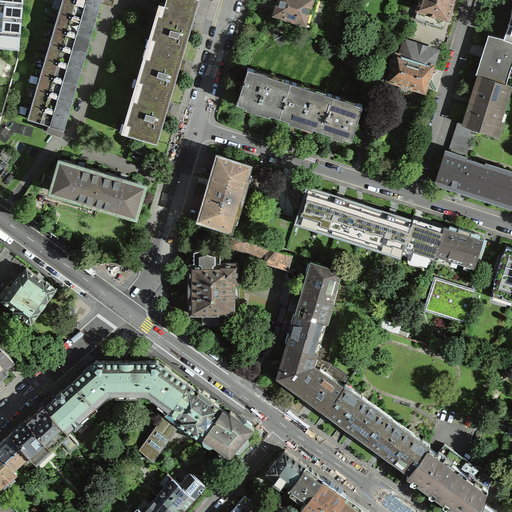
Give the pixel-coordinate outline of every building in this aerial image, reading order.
[(0,0),(0,47),(19,50),(22,0),(0,0)] [(61,0),(28,118),(60,127),(97,0),(61,0)] [(148,46),(182,56),(191,27),(196,29),(196,26),(197,24),(192,23),(198,0),(154,0),(165,3),(162,14),(158,13),(151,37),(155,38),(152,47),(148,46)] [(273,14),(309,25),(316,0),(277,0),(277,3),(273,14)] [(419,0),(417,9),(418,10),(416,18),(443,27),(445,23),(446,18),(447,19),(453,0),(419,0)] [(480,75),(479,75),(506,84),(508,76),(509,76),(508,75),(509,70),(511,70),(511,69),(511,64),(511,38),(504,36),(503,37),(488,33),(488,34),(482,53),(476,73),(480,75)] [(404,41),(400,54),(433,64),(434,61),(437,50),(407,40),(406,41),(404,41)] [(180,64),(182,56),(148,46),(148,47),(152,48),(150,56),(146,55),(138,80),(142,81),(140,89),(136,88),(136,89),(170,99),(180,64)] [(433,65),(433,64),(400,54),(397,53),(388,79),(399,83),(399,86),(400,88),(400,89),(401,90),(402,91),(404,92),(405,92),(407,93),(408,92),(410,92),(411,91),(412,90),(414,87),(425,91),(428,81),(433,65)] [(257,108),(280,116),(292,81),(248,67),(237,102),(257,108)] [(508,84),(506,84),(479,75),(476,85),(479,86),(477,91),(475,90),(471,103),(464,123),(464,124),(475,128),(476,128),(476,125),(482,126),(481,129),(498,135),(502,120),(500,119),(508,92),(505,91),(508,84)] [(300,122),(323,129),(334,94),(292,81),(280,116),(300,122)] [(136,89),(140,91),(137,99),(133,98),(126,122),(130,123),(128,132),(124,131),(123,131),(157,141),(167,107),(170,99),(136,89)] [(363,103),(334,94),(323,129),(331,132),(351,138),(363,103)] [(485,194),(493,196),(502,168),(492,165),(491,170),(486,168),(487,163),(486,163),(485,165),(465,158),(475,128),(464,124),(464,123),(459,122),(449,151),(445,150),(435,181),(450,186),(451,183),(457,185),(456,188),(460,189),(484,197),(485,194)] [(237,214),(247,179),(244,178),(248,164),(220,155),(209,193),(201,218),(229,227),(233,213),(237,214)] [(93,203),(102,171),(100,171),(99,173),(89,170),(90,168),(76,163),(73,163),(72,165),(62,162),(63,160),(60,159),(55,176),(51,190),(93,203)] [(511,171),(502,168),(493,196),(501,199),(500,202),(511,205),(511,176),(510,176),(511,171)] [(131,183),(132,180),(118,176),(115,175),(114,178),(104,175),(105,172),(102,171),(93,203),(136,215),(145,184),(142,183),(141,186),(131,183)] [(368,219),(372,206),(332,194),(308,186),(297,221),(298,222),(298,220),(308,223),(309,220),(319,224),(318,228),(319,226),(329,230),(330,227),(340,230),(338,235),(339,235),(339,233),(349,236),(350,234),(361,237),(367,218),(368,219)] [(403,247),(412,220),(412,219),(391,212),(372,206),(368,219),(367,218),(361,237),(360,240),(370,243),(371,240),(381,244),(380,248),(381,246),(391,249),(392,247),(403,250),(403,247)] [(412,220),(403,247),(414,251),(418,240),(438,246),(443,230),(434,227),(435,223),(426,220),(423,219),(422,223),(412,220)] [(438,246),(435,255),(475,267),(484,238),(472,235),(471,234),(472,231),(459,227),(458,230),(444,226),(443,230),(438,246)] [(273,263),(288,268),(292,255),(231,236),(228,245),(266,257),(264,261),(273,263)] [(238,281),(238,262),(221,262),(221,250),(207,245),(193,250),(193,264),(190,264),(190,294),(190,313),(202,313),(202,322),(203,323),(221,322),(221,313),(234,313),(234,281),(238,281)] [(511,299),(511,247),(507,246),(503,255),(502,254),(494,280),(495,281),(493,290),(503,293),(502,296),(511,299)] [(300,289),(302,290),(302,291),(332,300),(341,270),(311,261),(310,263),(308,262),(306,270),(308,270),(306,277),(305,282),(303,281),(300,289)] [(46,280),(46,281),(40,276),(27,267),(21,275),(20,274),(9,290),(7,289),(5,288),(0,294),(0,295),(3,298),(2,299),(15,309),(14,310),(16,311),(10,320),(22,330),(29,320),(31,322),(38,312),(39,312),(44,311),(50,304),(49,298),(49,297),(56,288),(52,285),(46,280)] [(475,290),(436,278),(426,308),(465,321),(475,290)] [(296,312),(326,321),(328,321),(334,301),(332,300),(302,291),(298,304),(296,312)] [(326,321),(296,312),(295,313),(293,313),(291,321),(293,321),(290,331),(290,333),(288,332),(286,340),(287,341),(287,342),(317,351),(326,321)] [(0,321),(0,320),(0,340),(10,332),(0,321)] [(389,331),(392,324),(380,320),(378,327),(389,331)] [(458,344),(459,339),(441,333),(436,346),(447,350),(450,342),(458,344)] [(200,343),(193,338),(191,340),(198,346),(200,343)] [(287,342),(277,376),(286,382),(300,392),(317,368),(313,365),(317,351),(287,342)] [(0,378),(9,371),(5,368),(14,360),(0,344),(0,378)] [(96,360),(74,381),(96,405),(107,395),(111,393),(127,393),(127,361),(111,360),(96,360)] [(167,411),(187,383),(157,360),(141,360),(127,361),(127,393),(144,393),(148,395),(159,402),(158,404),(167,411)] [(326,411),(344,386),(344,385),(320,368),(319,369),(317,368),(300,392),(301,393),(300,395),(307,400),(308,398),(311,400),(318,405),(317,407),(323,411),(324,410),(326,411)] [(46,406),(68,430),(74,425),(75,426),(82,420),(81,419),(96,405),(74,381),(63,391),(46,406)] [(187,383),(167,411),(140,448),(153,461),(178,427),(175,425),(177,421),(200,438),(204,434),(222,408),(212,400),(213,399),(206,394),(199,389),(198,390),(187,383)] [(344,386),(326,411),(332,416),(342,423),(360,399),(362,396),(353,389),(351,391),(344,386)] [(368,441),(385,417),(360,399),(342,423),(352,430),(368,441)] [(68,430),(43,404),(34,412),(26,419),(51,447),(62,438),(71,449),(79,442),(68,430)] [(240,416),(231,409),(229,412),(228,412),(222,408),(204,434),(210,439),(211,442),(230,455),(235,449),(238,450),(241,445),(243,446),(249,439),(248,435),(255,427),(240,416)] [(385,417),(368,441),(377,448),(393,460),(411,436),(385,417)] [(11,432),(33,457),(42,467),(57,453),(51,447),(26,419),(18,426),(11,432)] [(33,457),(11,432),(3,440),(0,442),(0,453),(13,468),(23,459),(26,463),(33,457)] [(411,436),(393,460),(400,465),(410,472),(429,445),(430,445),(429,444),(427,446),(420,442),(422,439),(413,433),(411,436)] [(429,445),(410,472),(407,476),(420,485),(439,499),(453,479),(451,477),(465,458),(445,443),(438,452),(429,445)] [(280,486),(283,481),(290,486),(306,464),(285,449),(277,460),(276,460),(270,468),(268,471),(276,477),(273,481),(280,486)] [(13,468),(0,453),(0,486),(2,485),(4,487),(14,478),(12,476),(16,472),(13,468)] [(484,499),(492,477),(465,458),(451,477),(453,479),(439,499),(453,509),(457,511),(476,511),(483,504),(484,499)] [(306,464),(290,486),(288,489),(305,500),(306,501),(323,477),(312,469),(306,464)] [(180,484),(194,496),(198,492),(199,491),(204,486),(203,486),(205,484),(190,472),(180,484)] [(180,484),(172,477),(157,494),(177,511),(180,511),(186,505),(194,496),(180,484)] [(323,477),(306,501),(301,507),(307,511),(333,511),(347,494),(341,490),(343,487),(338,484),(337,487),(335,485),(333,484),(335,482),(331,479),(329,481),(323,477)] [(143,511),(177,511),(157,494),(143,511)] [(264,511),(257,505),(257,504),(246,494),(238,503),(236,506),(243,511),(264,511)] [(371,511),(369,510),(347,494),(333,511),(371,511)] [(490,511),(494,506),(484,499),(483,504),(476,511),(490,511)] [(290,511),(278,501),(273,506),(279,511),(290,511)]
